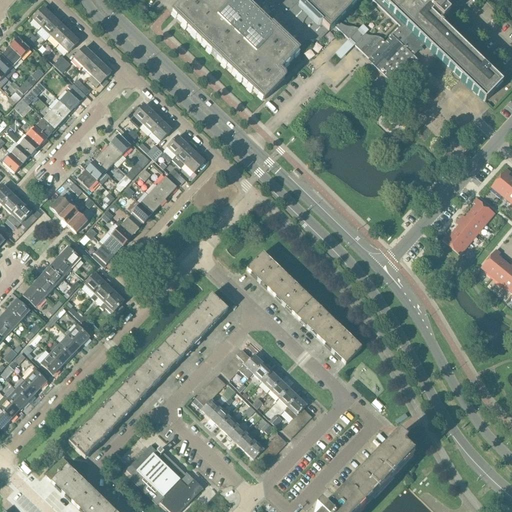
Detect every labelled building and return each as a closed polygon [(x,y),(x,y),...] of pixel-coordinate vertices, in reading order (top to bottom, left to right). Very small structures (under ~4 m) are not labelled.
[(184,0),(172,13),(172,14),(171,15),(174,18),(176,19),(177,19),(177,18),(182,23),(182,24),(181,25),(186,29),(192,34),(190,35),(194,38),(195,40),(206,50),(211,54),(210,54),(216,59),(221,64),(226,69),(226,68),(237,78),(236,79),(237,79),(241,83),(242,82),(247,87),(247,88),(251,93),(253,92),(258,97),(257,98),(262,102),(263,101),(274,90),(281,84),(280,84),(280,83),(283,81),(284,80),(284,79),(284,78),(283,77),(278,72),(283,67),(283,68),(288,63),(287,62),(292,57),(293,58),(295,56),(297,54),(298,53),(297,52),(295,50),(298,46),(299,45),(301,43),(303,42),(305,42),(307,41),(309,41),(313,41),(315,41),(317,40),(320,39),(321,38),(323,36),(325,35),(323,33),(326,31),(327,32),(328,32),(334,27),(349,41),(347,42),(352,47),(354,45),(354,46),(368,60),(367,62),(392,87),(417,61),(413,57),(424,45),(484,102),(501,85),(502,84),(498,81),(496,79),(499,75),(446,23),(445,24),(442,22),(449,14),(438,4),(433,0),(423,0),(422,2),(419,0),(184,0)] [(41,29),(52,17),(43,9),(32,20),(41,29)] [(49,37),(61,26),(52,17),(41,29),(49,37)] [(58,46),(69,34),(61,26),(49,37),(58,46)] [(30,34),(25,40),(28,42),(33,37),(30,34)] [(69,34),(58,46),(67,55),(78,43),(69,34)] [(33,37),(28,42),(31,46),(37,40),(33,37)] [(9,49),(21,60),(29,51),(18,40),(9,49)] [(82,69),(93,57),(84,48),(73,60),(82,69)] [(21,60),(9,49),(1,58),(12,68),(21,60)] [(42,56),(45,60),(51,54),(47,51),(42,56)] [(93,57),(82,69),(91,77),(102,65),(93,57)] [(12,68),(1,58),(0,58),(0,73),(4,77),(12,68)] [(57,70),(65,62),(61,58),(53,66),(57,70)] [(65,62),(57,70),(62,75),(70,66),(65,62)] [(102,65),(91,77),(99,86),(105,80),(111,74),(102,65)] [(35,73),(40,78),(43,75),(38,70),(35,73)] [(40,78),(35,73),(26,82),(32,87),(40,78)] [(105,80),(99,86),(103,89),(108,84),(105,80)] [(73,85),(77,89),(81,85),(77,81),(73,85)] [(45,89),(39,84),(36,88),(41,93),(45,89)] [(73,85),(69,89),(81,101),(85,97),(77,89),(73,85)] [(81,85),(77,89),(85,97),(89,93),(81,85)] [(18,91),(23,96),(27,93),(21,88),(18,91)] [(23,96),(18,91),(15,94),(20,99),(23,96)] [(59,103),(71,113),(79,104),(67,94),(59,103)] [(22,102),(28,107),(31,104),(25,98),(22,102)] [(10,99),(6,103),(12,108),(15,105),(10,99)] [(14,110),(19,116),(28,107),(22,102),(14,110)] [(71,113),(59,103),(51,111),(63,122),(71,113)] [(142,126),(153,115),(144,106),(129,122),(138,130),(142,126)] [(63,122),(51,111),(43,120),(54,131),(63,122)] [(150,135),(162,123),(153,115),(142,126),(150,135)] [(35,129),(46,139),(54,131),(43,120),(35,129)] [(12,125),(18,130),(21,126),(15,121),(12,125)] [(162,123),(150,135),(159,143),(171,132),(162,123)] [(9,128),(15,133),(18,130),(12,125),(9,128)] [(27,138),(38,148),(46,139),(35,129),(27,138)] [(129,139),(135,134),(131,131),(126,136),(129,139)] [(135,134),(129,139),(133,143),(138,137),(135,134)] [(110,146),(122,157),(130,148),(119,137),(110,146)] [(19,147),(30,157),(38,148),(27,138),(19,147)] [(166,150),(175,158),(175,159),(187,147),(177,138),(166,150)] [(122,157),(110,146),(102,155),(113,166),(122,157)] [(150,159),(159,151),(154,146),(146,155),(150,159)] [(11,156),(22,166),(30,157),(19,147),(11,156)] [(180,170),(184,167),(195,155),(187,147),(175,159),(175,158),(172,162),(180,170)] [(159,151),(150,159),(155,163),(163,155),(159,151)] [(113,166),(102,155),(93,164),(105,174),(113,166)] [(195,155),(184,167),(192,175),(204,163),(195,155)] [(22,166),(11,156),(2,165),(14,175),(22,166)] [(109,178),(105,174),(93,164),(85,172),(96,183),(97,183),(101,187),(109,178)] [(137,164),(133,168),(134,168),(139,173),(142,170),(137,164)] [(134,168),(130,171),(136,176),(139,173),(134,168)] [(502,197),(511,184),(511,179),(509,177),(511,174),(506,170),(491,189),(502,197)] [(142,174),(148,179),(150,176),(145,171),(142,174)] [(172,180),(177,174),(173,171),(168,176),(172,180)] [(96,183),(85,172),(77,181),(88,192),(96,183)] [(139,178),(144,183),(148,179),(142,174),(139,178)] [(177,174),(172,180),(174,182),(180,177),(177,174)] [(180,177),(174,182),(180,188),(185,182),(180,177)] [(156,187),(168,198),(176,189),(164,179),(156,187)] [(126,187),(120,182),(117,185),(123,190),(126,187)] [(511,184),(502,197),(511,205),(511,184)] [(73,185),(69,189),(78,198),(82,193),(73,185)] [(123,190),(117,185),(116,186),(114,188),(119,194),(122,191),(123,190)] [(0,206),(1,207),(12,196),(2,186),(0,188),(0,206)] [(148,196),(160,207),(168,198),(156,187),(148,196)] [(125,192),(131,197),(134,194),(128,189),(125,192)] [(122,196),(128,201),(131,197),(125,192),(122,196)] [(114,200),(109,194),(105,198),(106,198),(106,199),(111,204),(114,200)] [(10,216),(21,205),(12,196),(1,207),(10,216)] [(160,207),(148,196),(140,205),(152,216),(160,207)] [(58,219),(69,207),(60,198),(49,210),(58,219)] [(88,198),(82,204),(86,207),(91,201),(88,198)] [(471,212),(487,226),(495,215),(477,200),(473,204),(476,206),(471,212)] [(91,201),(86,207),(89,210),(94,205),(91,201)] [(16,230),(20,226),(31,214),(21,205),(10,216),(11,216),(7,221),(16,230)] [(152,216),(140,205),(132,215),(143,225),(152,216)] [(67,227),(78,215),(69,207),(58,219),(67,227)] [(104,216),(110,221),(113,217),(107,212),(104,216)] [(460,221),(478,236),(487,226),(471,212),(465,219),(463,217),(460,221)] [(67,227),(76,235),(87,224),(78,215),(67,227)] [(129,218),(136,224),(139,221),(132,215),(129,218)] [(101,219),(106,224),(110,221),(104,216),(101,219)] [(129,218),(127,220),(134,226),(136,224),(129,218)] [(118,229),(130,240),(138,230),(134,226),(127,220),(123,224),(119,221),(115,226),(118,229)] [(453,233),(469,246),(478,236),(460,221),(456,225),(459,227),(453,233)] [(110,238),(122,248),(130,240),(118,229),(110,238)] [(88,234),(93,239),(97,235),(91,230),(88,234)] [(469,246),(453,233),(448,239),(446,237),(442,241),(461,257),(469,246)] [(93,239),(88,234),(85,237),(90,242),(93,239)] [(122,248),(110,238),(102,247),(114,257),(122,248)] [(94,256),(105,266),(114,257),(102,247),(94,256)] [(58,259),(71,271),(80,261),(67,249),(58,259)] [(481,269),(481,270),(492,278),(505,262),(499,257),(501,255),(496,251),(481,269)] [(270,295),(286,279),(262,255),(246,271),(270,295)] [(94,256),(92,259),(103,269),(105,266),(94,256)] [(71,271),(58,259),(49,268),(62,280),(71,271)] [(502,287),(511,274),(511,265),(511,267),(505,262),(492,278),(502,287)] [(62,280),(49,268),(40,278),(53,290),(62,280)] [(511,295),(511,274),(502,287),(511,295)] [(84,287),(81,290),(90,299),(94,296),(105,285),(95,275),(84,286),(84,287)] [(53,290),(40,278),(31,288),(44,300),(53,290)] [(295,319),(311,302),(286,279),(270,295),(295,319)] [(71,288),(74,292),(79,286),(76,283),(71,288)] [(103,305),(114,293),(105,285),(94,296),(90,299),(95,304),(98,300),(103,305)] [(44,300),(31,288),(22,297),(35,309),(44,300)] [(71,288),(66,294),(69,297),(74,292),(71,288)] [(114,293),(103,305),(113,314),(124,303),(114,293)] [(187,321),(203,337),(227,312),(210,296),(187,321)] [(7,311),(20,323),(29,313),(16,301),(7,311)] [(53,308),(57,311),(62,305),(58,302),(53,308)] [(320,343),(336,326),(311,302),(295,319),(320,343)] [(64,308),(73,317),(77,314),(72,309),(67,304),(64,308)] [(57,311),(53,308),(48,313),(52,317),(57,311)] [(20,323),(7,311),(0,318),(0,321),(11,332),(20,323)] [(77,314),(73,317),(83,326),(88,321),(84,317),(82,319),(77,314)] [(51,321),(54,325),(59,319),(56,316),(51,321)] [(11,332),(0,321),(0,339),(3,342),(11,332)] [(46,327),(49,331),(54,325),(51,321),(46,327)] [(83,326),(88,332),(94,326),(88,321),(83,326)] [(203,337),(187,321),(163,345),(180,361),(203,337)] [(336,326),(320,343),(344,366),(345,366),(361,350),(336,326)] [(31,333),(34,336),(39,330),(36,327),(31,333)] [(67,337),(79,349),(89,339),(77,327),(67,337)] [(34,336),(31,333),(26,338),(29,342),(34,336)] [(33,341),(37,344),(42,339),(38,335),(33,341)] [(79,349),(67,337),(58,347),(70,358),(79,349)] [(37,344),(33,341),(28,346),(32,350),(37,344)] [(180,361),(163,345),(139,370),(156,386),(180,361)] [(13,352),(17,355),(22,350),(18,346),(13,352)] [(28,347),(23,353),(26,357),(32,351),(28,347)] [(70,358),(58,347),(49,356),(61,368),(70,358)] [(17,355),(13,352),(8,358),(12,361),(17,355)] [(246,364),(250,360),(241,352),(237,356),(246,364)] [(61,368),(49,356),(40,366),(52,377),(61,368)] [(246,364),(237,356),(233,360),(242,369),(243,367),(246,364)] [(253,357),(250,360),(246,364),(243,367),(252,376),(262,365),(253,357)] [(229,365),(238,373),(242,369),(233,360),(229,365)] [(14,362),(9,368),(13,371),(18,365),(15,362),(14,362)] [(225,369),(234,377),(238,373),(229,365),(225,369)] [(261,384),(264,380),(271,374),(262,365),(252,376),(261,384)] [(9,368),(5,372),(10,377),(14,372),(13,371),(9,368)] [(229,382),(234,377),(225,369),(220,374),(229,382)] [(156,386),(139,370),(115,395),(132,411),(156,386)] [(25,382),(37,393),(46,384),(34,372),(25,382)] [(264,380),(261,384),(269,392),(279,382),(271,374),(264,380)] [(212,382),(221,391),(225,386),(216,378),(212,382)] [(37,393),(25,382),(16,391),(28,403),(37,393)] [(221,391),(212,382),(208,387),(217,395),(221,391)] [(278,401),(288,390),(279,382),(269,392),(278,401)] [(237,392),(243,386),(240,383),(234,389),(237,392)] [(243,386),(237,392),(239,394),(245,388),(243,386)] [(217,395),(208,387),(203,391),(212,400),(217,395)] [(288,390),(278,401),(287,409),(297,399),(288,390)] [(28,403),(16,391),(7,400),(19,412),(28,403)] [(212,400),(203,391),(199,395),(208,404),(211,401),(212,400)] [(132,411),(115,395),(92,419),(108,435),(132,411)] [(208,404),(199,395),(195,400),(204,408),(208,404)] [(19,412),(7,400),(6,401),(3,398),(0,400),(0,412),(10,422),(19,412)] [(287,409),(283,413),(292,421),(294,419),(295,417),(296,418),(299,415),(303,411),(302,410),(306,407),(297,399),(287,409)] [(195,400),(191,404),(200,412),(200,411),(204,408),(195,400)] [(254,409),(260,402),(257,400),(251,406),(254,409)] [(210,420),(220,410),(211,401),(208,404),(204,408),(200,411),(210,420)] [(260,402),(254,409),(256,411),(262,404),(260,402)] [(246,417),(252,410),(250,408),(243,414),(246,417)] [(220,410),(210,420),(218,428),(228,418),(220,410)] [(249,419),(255,413),(252,410),(246,417),(249,419)] [(303,411),(299,415),(307,423),(311,419),(303,411)] [(0,430),(0,431),(10,422),(0,412),(0,430)] [(307,423),(299,415),(296,418),(295,417),(294,419),(303,427),(307,423)] [(271,425),(277,419),(275,416),(269,422),(271,425)] [(228,418),(218,428),(227,437),(237,426),(228,418)] [(108,435),(92,419),(68,444),(85,460),(108,435)] [(277,419),(271,425),(274,428),(280,421),(277,419)] [(290,423),(299,432),(303,427),(294,419),(290,423)] [(285,428),(294,436),(299,432),(290,423),(285,428)] [(264,433),(270,427),(267,424),(261,430),(264,433)] [(237,426),(227,437),(236,445),(246,435),(237,426)] [(266,436),(272,429),(270,427),(264,433),(266,436)] [(285,428),(281,432),(290,440),(294,436),(285,428)] [(246,435),(236,445),(244,454),(254,443),(246,435)] [(273,440),(282,449),(286,445),(277,436),(273,440)] [(359,511),(368,503),(375,495),(412,457),(402,447),(405,444),(397,437),(397,436),(388,446),(336,500),(332,504),(324,511),(319,507),(314,511),(359,511)] [(269,445),(278,453),(282,449),(273,440),(269,445)] [(254,443),(244,454),(253,462),(256,458),(261,454),(263,451),(254,443)] [(265,449),(274,458),(278,453),(269,445),(265,449)] [(150,447),(130,467),(126,472),(132,477),(129,480),(156,506),(159,503),(167,511),(181,511),(202,490),(193,481),(192,482),(162,454),(162,455),(158,452),(157,454),(150,447)] [(261,454),(270,462),(274,458),(265,449),(263,451),(261,454)] [(270,462),(261,454),(256,458),(265,467),(270,462)] [(51,482),(67,467),(69,465),(62,459),(45,477),(51,482)] [(67,467),(51,482),(50,484),(75,507),(91,491),(86,486),(67,467)] [(112,511),(91,491),(75,507),(79,511),(112,511)]
